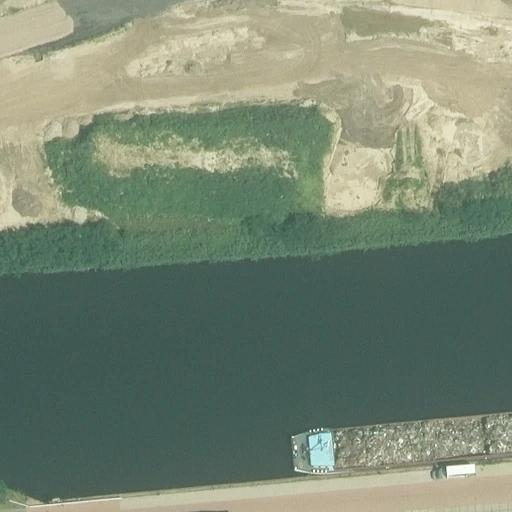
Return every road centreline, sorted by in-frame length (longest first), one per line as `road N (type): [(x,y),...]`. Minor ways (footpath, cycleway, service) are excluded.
road 1 (unclassified): [(197,511),(511,486)]
road 2 (primary): [(124,0),(0,36)]
